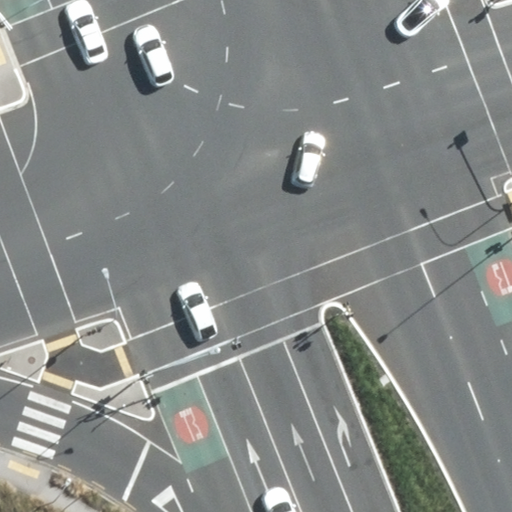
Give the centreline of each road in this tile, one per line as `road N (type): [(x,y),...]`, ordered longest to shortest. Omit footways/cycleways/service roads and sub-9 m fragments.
road 1 (tertiary): [(370,137),(511,486)]
road 2 (tertiary): [(302,511),(179,208)]
road 3 (tertiary): [(209,511),(99,433),(0,405)]
road 4 (primary): [(370,137),(179,208)]
road 5 (primary): [(132,91),(318,18)]
road 6 (tertiary): [(179,208),(0,272)]
road 7 (primary): [(511,82),(370,137)]
road 8 (primary): [(318,18),(370,137)]
road 9 (primary): [(179,208),(132,91)]
